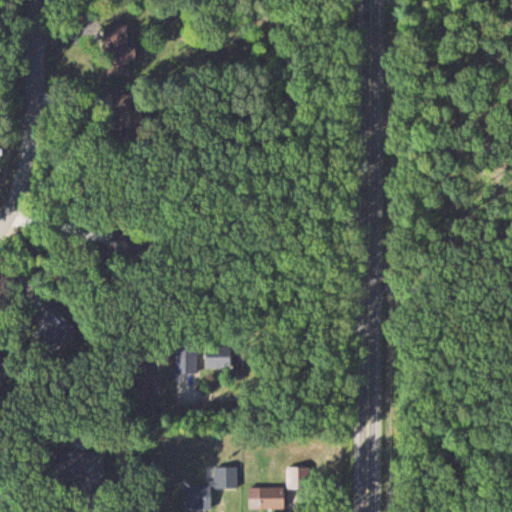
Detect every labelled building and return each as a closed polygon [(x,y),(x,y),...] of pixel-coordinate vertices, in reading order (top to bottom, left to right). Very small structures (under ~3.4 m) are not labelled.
[(107,25),(108,69),(136,68),(135,25),(107,25)] [(77,331),(58,311),(34,335),(53,355),(77,331)] [(177,374),(199,374),(199,341),(177,341),(177,374)] [(211,369),(229,369),(229,352),(211,352),(211,369)] [(106,484),(107,452),(53,451),(52,483),(106,484)] [(217,467),(217,483),(187,483),(187,510),(214,510),(214,490),(240,489),(240,467),(217,467)] [(251,509),(286,509),(286,493),(308,494),(308,468),(289,468),(289,488),(251,487),(251,509)]
